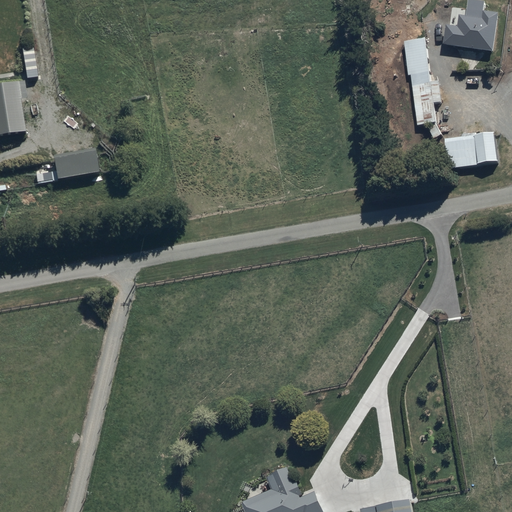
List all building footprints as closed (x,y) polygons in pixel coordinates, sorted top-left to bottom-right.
[(483,10),(484,5),(467,0),(463,16),(453,13),(445,44),(491,55),(501,14),(483,10)] [(434,105),(441,104),(437,82),(432,83),(424,39),(403,43),(418,122),(437,119),(434,105)] [(25,79),(35,78),(31,52),(21,53),(25,79)] [(0,137),(23,135),(19,83),(0,84),(0,137)] [(442,143),(447,171),(497,162),(492,134),(442,143)] [(53,172),(36,174),(37,184),(97,177),(94,152),(51,157),(53,172)] [(279,482),(268,486),(270,491),(244,502),(248,511),(322,511),(315,492),(300,498),(288,468),(275,474),(279,482)] [(411,511),(409,498),(359,507),(359,511),(411,511)]
